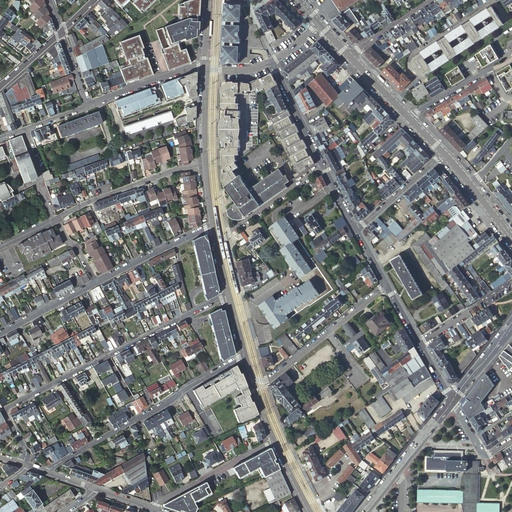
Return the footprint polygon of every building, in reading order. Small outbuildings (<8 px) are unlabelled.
[(44,2),(43,0),(35,0),(32,3),(29,7),(34,12),(44,2)] [(104,12),(109,7),(111,5),(105,0),(101,0),(97,4),(101,8),(104,12)] [(113,0),(120,7),(127,0),(133,0),(134,1),(132,3),(139,11),(141,10),(143,12),(153,2),(152,1),(152,0),(113,0)] [(133,0),(127,0),(120,7),(121,9),(129,1),(132,3),(134,1),(133,0)] [(164,53),(170,70),(191,64),(185,49),(183,50),(180,51),(177,42),(183,40),(184,41),(198,37),(199,5),(197,5),(197,0),(195,0),(190,0),(183,3),(182,7),(178,7),(178,15),(180,15),(180,22),(177,23),(169,26),(155,30),(164,53)] [(332,0),(340,12),(359,0),(332,0)] [(440,0),(437,2),(443,11),(444,13),(446,11),(447,12),(448,12),(440,0)] [(444,0),(440,0),(448,12),(451,10),(448,6),(444,0)] [(278,1),(266,6),(271,15),(276,13),(276,14),(278,17),(279,16),(285,22),(284,23),(286,25),(287,24),(292,30),(297,26),(300,23),(293,16),(288,10),(282,4),(278,1)] [(32,14),(38,20),(47,10),(44,2),(34,12),(32,14)] [(437,2),(433,5),(438,14),(439,13),(443,11),(437,2)] [(383,16),(390,24),(395,21),(383,4),(381,6),(383,10),(386,14),(383,16)] [(240,22),(241,17),(241,6),(225,5),(224,21),(240,22)] [(433,5),(428,8),(434,17),(435,18),(437,22),(439,21),(437,17),(436,15),(438,14),(433,5)] [(254,12),(270,43),(276,40),(271,30),(274,29),(270,21),(273,20),(271,17),(269,18),(268,17),(271,15),(266,6),(254,12)] [(107,20),(115,13),(109,7),(104,12),(101,15),(107,20)] [(451,34),(445,37),(437,43),(438,44),(421,55),(420,54),(416,57),(420,63),(425,60),(441,49),(444,54),(428,65),(423,68),(427,74),(432,71),(431,70),(448,59),(449,60),(457,55),(456,54),(473,43),(474,44),(482,38),(481,37),(498,26),(498,27),(503,24),(491,7),(487,9),(487,10),(482,13),(475,17),(470,21),(462,26),(457,30),(457,29),(450,34),(451,34)] [(428,8),(420,14),(424,21),(428,26),(432,24),(429,20),(427,17),(429,15),(431,18),(434,17),(428,8)] [(7,21),(12,14),(13,13),(9,9),(2,17),(7,21)] [(349,9),(332,21),(338,27),(345,20),(347,18),(349,17),(352,13),(350,10),(349,9)] [(38,20),(36,23),(41,28),(43,27),(50,19),(47,10),(38,20)] [(381,25),(384,28),(390,24),(383,16),(380,18),(375,11),(372,13),(373,14),(375,16),(381,25)] [(89,12),(85,16),(92,23),(93,22),(96,20),(89,12)] [(114,25),(120,19),(115,13),(107,20),(109,23),(111,22),(114,25)] [(358,22),(352,13),(349,17),(356,24),(358,22)] [(420,14),(411,20),(416,27),(424,21),(420,14)] [(85,16),(74,27),(85,38),(87,36),(84,33),(86,31),(82,28),(87,23),(89,26),(96,33),(99,30),(98,29),(95,26),(92,23),(85,16)] [(370,19),(366,22),(373,31),(381,25),(375,16),(373,17),(375,21),(373,23),(370,19)] [(49,31),(51,35),(54,32),(55,30),(50,19),(43,27),(45,32),(49,31)] [(127,26),(120,19),(114,25),(110,29),(116,35),(123,29),(127,26)] [(447,28),(452,25),(450,22),(448,19),(444,22),(443,23),(445,25),(444,26),(445,27),(446,27),(447,28)] [(345,20),(338,27),(342,31),(343,32),(350,25),(345,20)] [(411,20),(407,22),(411,29),(416,27),(411,20)] [(373,31),(366,22),(364,23),(365,24),(367,27),(363,29),(365,31),(368,36),(369,38),(375,34),(373,31)] [(407,22),(403,25),(408,34),(409,36),(410,35),(408,31),(411,29),(407,22)] [(403,25),(395,30),(400,37),(404,34),(405,36),(408,34),(403,25)] [(224,26),(223,42),(239,43),(240,27),(224,26)] [(106,33),(100,27),(98,29),(99,30),(103,35),(106,33)] [(416,27),(411,29),(422,45),(426,42),(416,27)] [(11,37),(18,42),(19,41),(25,33),(19,29),(18,28),(11,37)] [(353,28),(346,35),(350,39),(354,43),(357,43),(368,36),(365,31),(360,35),(354,29),(353,28)] [(410,35),(409,36),(415,45),(417,48),(422,45),(411,29),(408,31),(410,35)] [(395,30),(391,33),(396,41),(398,39),(400,41),(402,40),(401,38),(400,37),(395,30)] [(24,46),(28,42),(32,38),(25,33),(19,41),(24,46)] [(74,33),(68,35),(76,57),(82,54),(79,48),(74,33)] [(391,33),(387,36),(392,43),(394,41),(396,44),(397,43),(396,41),(391,33)] [(89,43),(79,48),(82,54),(93,49),(102,44),(109,41),(104,36),(99,38),(89,43)] [(125,86),(153,76),(147,58),(144,59),(141,50),(143,49),(142,45),(138,36),(119,43),(126,62),(128,61),(130,66),(120,70),(121,73),(122,77),(125,86)] [(382,39),(386,44),(387,46),(390,44),(392,46),(393,45),(392,43),(387,36),(382,39)] [(28,42),(35,49),(40,45),(36,40),(35,41),(32,38),(28,42)] [(299,57),(283,71),(289,83),(315,60),(318,58),(318,57),(326,50),(325,49),(323,46),(318,41),(310,49),(299,57)] [(24,46),(30,53),(35,49),(28,42),(24,46)] [(378,42),(376,43),(380,49),(382,52),(385,50),(388,48),(387,46),(386,44),(381,47),(379,45),(379,43),(378,42)] [(54,46),(47,51),(54,59),(57,55),(62,51),(60,43),(57,43),(54,46)] [(370,61),(377,54),(376,53),(380,49),(376,43),(366,53),(366,56),(368,58),(370,61)] [(499,59),(491,45),(475,55),(477,59),(483,68),(499,59)] [(240,48),(233,48),(233,47),(228,47),(228,46),(227,46),(227,47),(223,47),(222,63),(238,64),(238,63),(239,63),(240,48)] [(82,54),(76,57),(81,72),(82,72),(89,70),(100,66),(93,49),(82,54)] [(327,51),(326,50),(318,57),(318,58),(324,63),(327,60),(332,56),(330,54),(327,51)] [(59,60),(65,58),(62,51),(57,55),(54,59),(53,60),(52,61),(53,64),(54,63),(59,60)] [(164,53),(162,54),(168,71),(170,70),(164,53)] [(374,64),(381,58),(377,54),(370,61),(372,63),(374,64)] [(336,60),(332,56),(327,60),(331,64),(336,60)] [(420,63),(416,57),(413,59),(412,60),(411,62),(410,65),(411,68),(411,69),(412,72),(414,74),(416,75),(418,76),(421,77),(424,76),(427,74),(423,68),(428,65),(425,60),(420,63)] [(57,67),(67,63),(65,58),(59,60),(54,63),(53,64),(52,64),(54,68),(56,68),(57,67)] [(377,67),(378,69),(385,62),(381,58),(374,64),(377,67)] [(315,60),(289,83),(290,85),(295,81),(298,79),(299,78),(303,74),(308,70),(309,70),(310,71),(309,72),(310,74),(315,70),(314,68),(318,65),(315,60)] [(341,65),(336,60),(331,64),(315,79),(310,85),(328,106),(333,101),(339,95),(336,91),(327,80),(330,77),(329,76),(341,65)] [(327,60),(324,63),(322,65),(318,69),(320,70),(313,77),(315,79),(331,64),(327,60)] [(127,64),(119,67),(120,70),(130,66),(128,61),(126,62),(127,64)] [(63,70),(69,68),(67,63),(57,67),(58,69),(55,71),(56,73),(63,70)] [(394,70),(390,65),(390,66),(382,73),(385,76),(387,78),(395,71),(394,70)] [(496,72),(496,73),(507,92),(509,94),(511,91),(511,68),(510,65),(502,69),(502,70),(497,73),(496,72)] [(452,86),(465,79),(458,66),(445,74),(452,86)] [(71,73),(69,68),(63,70),(64,71),(59,73),(60,77),(65,75),(71,73)] [(93,71),(90,72),(93,81),(94,83),(97,81),(95,76),(98,75),(97,72),(98,72),(98,71),(97,71),(96,70),(93,71)] [(303,74),(299,78),(301,81),(308,75),(310,78),(312,76),(311,75),(310,74),(309,72),(310,71),(309,70),(308,70),(303,74)] [(401,76),(395,71),(387,78),(396,87),(401,92),(411,81),(403,74),(401,76)] [(29,73),(29,72),(23,78),(26,86),(32,81),(30,77),(29,73)] [(89,72),(82,74),(87,88),(94,85),(94,83),(93,81),(90,72),(89,72)] [(193,73),(161,85),(167,99),(173,97),(180,94),(181,97),(185,95),(182,87),(185,86),(188,97),(191,96),(192,98),(195,97),(195,82),(195,76),(193,76),(193,73)] [(73,80),(72,75),(50,83),(54,94),(70,87),(68,82),(73,80)] [(222,167),(222,171),(234,162),(236,161),(234,159),(234,155),(238,155),(238,152),(239,152),(238,128),(240,108),(239,108),(239,104),(236,104),(237,94),(249,95),(249,92),(252,92),(254,90),(259,90),(260,92),(265,89),(276,83),(272,76),(256,83),(251,85),(249,85),(247,84),(240,84),(228,84),(226,86),(223,88),(222,107),(222,114),(222,116),(221,123),(221,129),(221,135),(221,141),(221,146),(221,153),(221,159),(221,160),(222,162),(222,167)] [(310,85),(315,79),(313,77),(312,76),(310,78),(303,84),(307,87),(308,86),(310,85)] [(330,77),(327,80),(336,91),(340,87),(329,76),(330,77)] [(425,96),(429,101),(445,91),(439,82),(436,77),(412,93),(418,101),(425,96)] [(347,87),(353,82),(349,78),(344,83),(344,84),(347,87)] [(492,88),(486,78),(477,83),(480,88),(482,92),(483,93),(492,88)] [(339,95),(333,101),(338,107),(344,101),(354,111),(356,109),(363,103),(370,95),(362,87),(355,80),(353,82),(347,87),(339,95)] [(32,81),(26,86),(30,97),(36,94),(35,91),(32,81)] [(103,93),(109,91),(106,82),(100,84),(103,93)] [(277,86),(276,83),(265,89),(266,93),(277,86)] [(480,88),(477,83),(468,88),(471,94),(475,91),(480,88)] [(300,85),(293,92),(296,97),(307,87),(303,84),(301,86),(300,85)] [(344,84),(340,87),(336,91),(339,95),(347,87),(344,84)] [(41,102),(46,100),(42,89),(46,87),(45,85),(43,86),(41,88),(41,89),(35,91),(36,94),(38,98),(39,97),(41,102)] [(30,97),(26,86),(23,89),(20,91),(17,93),(14,96),(17,102),(23,99),(30,97)] [(270,99),(280,92),(277,86),(266,93),(270,99)] [(155,87),(114,102),(118,111),(121,110),(123,114),(130,112),(137,110),(140,108),(148,106),(155,103),(155,105),(161,103),(159,98),(157,98),(154,91),(156,90),(155,87)] [(317,108),(307,87),(296,97),(304,115),(317,108)] [(7,102),(14,96),(11,88),(4,94),(7,102)] [(471,94),(468,88),(460,93),(463,98),(465,102),(470,100),(467,96),(471,94)] [(0,100),(2,106),(1,108),(3,106),(8,105),(7,102),(4,94),(3,90),(0,92),(0,100)] [(274,104),(282,99),(283,98),(280,92),(270,99),(271,101),(272,105),(274,104)] [(463,98),(460,93),(455,96),(458,101),(460,105),(461,106),(461,105),(465,103),(465,102),(463,98)] [(30,97),(33,106),(41,103),(41,102),(39,97),(38,98),(36,94),(30,97)] [(370,106),(374,100),(373,98),(370,95),(363,103),(356,109),(359,112),(363,109),(368,104),(370,106)] [(16,102),(17,102),(14,96),(7,102),(8,105),(16,102)] [(458,101),(455,96),(446,101),(452,110),(456,108),(460,105),(458,101)] [(28,112),(35,110),(33,106),(30,97),(23,99),(26,108),(28,112)] [(20,111),(21,114),(24,113),(23,109),(26,108),(23,99),(17,102),(16,102),(17,105),(18,105),(20,111)] [(279,115),(288,110),(282,99),(274,104),(276,108),(275,109),(277,113),(278,112),(278,113),(274,116),(275,118),(280,116),(279,115)] [(365,120),(380,106),(377,103),(374,100),(370,106),(372,108),(367,113),(362,118),(365,120)] [(452,110),(446,101),(438,106),(443,115),(452,110)] [(17,105),(16,102),(8,105),(9,108),(10,107),(13,113),(20,111),(18,105),(17,105)] [(55,115),(59,113),(57,108),(55,109),(54,104),(51,105),(50,102),(45,104),(49,117),(55,115)] [(475,112),(480,109),(477,103),(476,102),(469,106),(470,106),(475,112)] [(196,121),(196,106),(196,107),(194,107),(192,104),(183,107),(186,117),(187,116),(188,118),(183,120),(183,118),(175,121),(177,127),(196,121)] [(11,131),(17,129),(16,126),(14,120),(12,114),(9,108),(8,105),(3,106),(1,108),(4,116),(8,126),(7,126),(9,131),(11,131)] [(383,109),(380,106),(365,120),(365,121),(367,123),(371,120),(372,121),(373,120),(372,119),(375,116),(377,118),(384,110),(383,109)] [(443,115),(438,106),(433,109),(437,116),(439,118),(443,115)] [(269,121),(275,118),(274,116),(269,107),(267,108),(262,111),(269,121)] [(437,116),(433,109),(427,112),(426,117),(431,123),(435,121),(433,118),(437,116)] [(278,130),(293,119),(288,110),(279,115),(280,116),(283,123),(281,124),(281,125),(275,129),(276,131),(278,130)] [(315,117),(322,111),(320,110),(312,118),(315,117)] [(387,113),(384,110),(377,118),(379,120),(372,127),(375,129),(389,116),(387,113)] [(65,123),(57,127),(61,138),(66,136),(67,139),(98,128),(97,125),(102,123),(98,112),(89,115),(89,114),(85,115),(86,116),(69,122),(68,121),(65,122),(65,123)] [(128,128),(124,130),(126,136),(173,120),(170,112),(159,116),(160,117),(156,119),(155,117),(143,121),(144,123),(140,124),(139,122),(127,127),(128,128)] [(488,126),(482,120),(477,114),(470,120),(472,122),(476,127),(467,135),(473,141),(473,140),(488,126)] [(366,137),(366,138),(369,141),(371,142),(378,136),(394,120),(392,119),(389,116),(375,129),(366,137)] [(310,126),(315,136),(323,132),(326,131),(333,127),(332,126),(329,127),(324,118),(310,126)] [(295,124),(293,119),(278,130),(279,132),(281,132),(281,133),(287,130),(295,124)] [(297,128),(295,124),(287,130),(288,133),(289,135),(297,128)] [(54,130),(52,125),(34,131),(39,143),(45,140),(44,139),(45,137),(51,135),(49,132),(54,130)] [(446,125),(439,131),(442,134),(444,136),(451,130),(447,125),(446,125)] [(269,136),(276,131),(275,129),(274,127),(266,132),(269,136)] [(291,139),(300,133),(297,128),(289,135),(291,139)] [(406,133),(402,128),(383,146),(387,151),(393,146),(406,133)] [(504,133),(498,129),(492,136),(492,137),(496,140),(499,136),(501,138),(504,133)] [(451,130),(444,136),(446,139),(449,142),(456,135),(451,130)] [(185,131),(173,135),(175,139),(177,138),(179,145),(190,141),(189,137),(188,137),(185,131)] [(314,137),(317,142),(324,138),(327,136),(328,135),(326,131),(323,132),(315,136),(314,137)] [(294,141),(301,136),(300,133),(291,139),(293,142),(294,141)] [(403,143),(410,137),(409,136),(406,133),(393,146),(395,148),(402,142),(403,143)] [(451,144),(454,147),(461,141),(456,135),(449,142),(451,144)] [(7,143),(0,145),(1,147),(0,147),(0,158),(5,157),(4,156),(6,155),(12,174),(19,172),(24,184),(37,179),(21,136),(7,141),(7,143)] [(304,142),(301,136),(294,141),(297,146),(304,142)] [(317,142),(319,147),(327,142),(329,141),(327,136),(324,138),(317,142)] [(407,147),(413,141),(412,139),(410,137),(403,143),(405,145),(406,146),(407,147)] [(369,141),(366,138),(364,139),(366,141),(372,150),(375,147),(371,142),(369,141)] [(366,141),(364,139),(361,143),(359,144),(357,147),(358,148),(361,155),(362,158),(367,153),(368,153),(362,145),(366,141)] [(476,143),(473,140),(473,141),(467,146),(464,149),(467,152),(472,148),(473,148),(472,148),(476,143)] [(179,148),(180,155),(191,153),(190,149),(189,149),(189,147),(191,147),(190,141),(179,145),(180,148),(179,148)] [(319,147),(322,151),(332,145),(329,141),(327,142),(319,147)] [(368,153),(372,150),(366,141),(362,145),(368,153)] [(407,152),(416,144),(415,143),(413,141),(407,147),(401,153),(396,157),(399,160),(405,154),(407,152)] [(457,150),(460,153),(464,149),(467,146),(461,141),(454,147),(457,150)] [(486,144),(485,145),(492,150),(493,150),(495,152),(496,151),(495,150),(496,150),(495,149),(496,147),(493,144),(489,141),(487,142),(486,144)] [(307,147),(304,142),(297,146),(300,151),(307,147)] [(324,155),(325,154),(331,151),(330,150),(338,145),(337,145),(335,142),(332,145),(322,151),(324,155)] [(418,146),(416,144),(407,152),(410,155),(419,147),(418,146)] [(485,145),(482,149),(488,154),(492,150),(485,145)] [(387,151),(383,146),(376,152),(381,157),(387,152),(387,151)] [(166,147),(158,149),(163,163),(166,162),(166,160),(170,158),(169,157),(167,149),(166,147)] [(309,152),(307,147),(300,151),(300,152),(301,155),(303,157),(309,152)] [(423,151),(419,147),(410,155),(408,157),(406,159),(404,160),(398,165),(401,168),(404,165),(406,165),(416,155),(418,157),(424,152),(423,151)] [(125,152),(128,160),(140,156),(138,148),(125,152)] [(158,149),(150,152),(152,156),(154,164),(159,162),(159,164),(163,163),(158,149)] [(481,150),(479,153),(483,157),(486,159),(489,154),(488,154),(482,149),(481,150)] [(331,151),(325,154),(331,166),(339,162),(342,160),(338,152),(332,155),(331,151)] [(125,152),(120,154),(123,162),(128,160),(125,152)] [(387,152),(381,157),(385,161),(390,156),(387,152)] [(426,154),(424,152),(418,157),(416,155),(406,165),(413,173),(429,159),(429,157),(426,154)] [(178,163),(178,166),(188,165),(188,161),(192,160),(191,153),(180,155),(181,162),(178,163)] [(98,154),(67,166),(69,172),(100,160),(98,154)] [(120,154),(118,154),(106,159),(107,165),(110,164),(111,166),(123,162),(120,154)] [(313,159),(310,154),(304,159),(299,162),(302,167),(313,159)] [(141,159),(144,171),(153,168),(153,167),(155,166),(154,164),(152,156),(144,158),(141,159)] [(381,157),(378,160),(384,168),(384,169),(388,166),(388,165),(385,161),(381,157)] [(339,162),(331,166),(334,174),(341,168),(342,168),(345,166),(342,160),(339,162)] [(238,167),(234,162),(222,171),(224,187),(237,177),(233,171),(238,167)] [(500,165),(495,169),(499,175),(505,171),(500,165)] [(81,168),(73,171),(75,176),(76,180),(76,181),(84,178),(83,173),(82,173),(81,168)] [(346,182),(347,181),(344,175),(346,174),(345,172),(343,173),(341,168),(334,174),(336,177),(335,177),(340,187),(346,182)] [(434,168),(433,169),(440,176),(445,181),(455,194),(458,191),(454,185),(448,177),(442,171),(440,168),(434,168)] [(243,219),(287,188),(285,185),(281,179),(282,178),(278,172),(279,171),(278,169),(264,179),(262,177),(259,180),(260,182),(249,190),(241,179),(242,179),(239,175),(237,177),(224,187),(229,194),(230,194),(232,197),(234,200),(233,201),(236,204),(231,208),(227,211),(227,212),(227,213),(228,214),(228,215),(229,215),(229,216),(230,217),(231,217),(232,218),(233,219),(234,219),(236,220),(237,220),(238,220),(239,220),(240,220),(241,219),(242,219),(243,219)] [(406,180),(411,176),(405,169),(404,171),(401,173),(402,175),(406,180)] [(440,176),(433,169),(427,174),(434,181),(438,178),(440,176)] [(50,175),(48,170),(42,173),(45,182),(48,181),(53,179),(51,174),(50,175)] [(393,170),(388,174),(392,178),(394,179),(399,175),(400,174),(399,173),(397,175),(393,170)] [(73,171),(69,172),(61,175),(62,176),(63,179),(66,178),(67,180),(68,181),(70,180),(70,178),(75,176),(73,171)] [(188,172),(178,174),(179,178),(181,177),(182,184),(194,183),(193,175),(189,176),(188,172)] [(434,181),(427,174),(424,177),(433,188),(435,190),(439,186),(436,183),(434,181)] [(285,185),(289,181),(286,177),(286,175),(282,178),(281,179),(285,185)] [(394,179),(400,185),(404,182),(400,177),(399,175),(394,179)] [(318,185),(324,181),(321,176),(310,183),(311,185),(316,182),(317,183),(316,184),(315,185),(316,187),(318,185)] [(433,188),(424,177),(420,181),(426,188),(429,191),(433,188)] [(389,181),(396,189),(400,185),(394,179),(392,178),(389,181)] [(494,192),(498,197),(506,192),(496,180),(492,183),(497,189),(494,192)] [(309,192),(312,196),(326,186),(324,181),(318,185),(318,186),(316,188),(317,190),(312,193),(311,190),(309,192)] [(385,184),(393,192),(396,189),(389,181),(387,183),(386,181),(384,183),(385,184)] [(426,188),(420,181),(416,184),(423,191),(424,190),(425,189),(426,188)] [(0,201),(1,203),(13,197),(11,193),(12,192),(11,191),(11,190),(10,189),(9,187),(8,187),(8,186),(7,185),(6,185),(6,184),(4,183),(2,182),(0,183),(0,184),(0,185),(0,184),(0,201)] [(73,184),(69,185),(73,196),(81,193),(78,184),(77,182),(73,184)] [(346,182),(340,187),(343,193),(352,188),(351,187),(350,185),(348,186),(346,182)] [(78,184),(81,193),(83,197),(86,196),(84,190),(82,191),(80,183),(78,184)] [(194,183),(182,184),(183,191),(181,191),(181,195),(194,193),(193,187),(194,187),(194,183)] [(384,185),(381,188),(388,196),(393,192),(385,184),(384,185)] [(423,191),(416,184),(412,188),(418,195),(422,192),(423,191)] [(383,197),(384,200),(388,196),(381,188),(379,186),(378,187),(383,197)] [(352,188),(343,193),(346,199),(355,195),(354,193),(352,194),(350,191),(352,189),(354,189),(353,187),(352,188)] [(135,191),(134,189),(127,192),(130,200),(134,199),(134,198),(143,194),(143,193),(141,188),(135,191)] [(146,203),(156,199),(153,193),(152,188),(148,190),(148,191),(143,193),(143,194),(146,203)] [(166,189),(161,190),(162,192),(165,201),(176,197),(175,196),(172,188),(166,190),(166,189)] [(412,188),(403,195),(410,203),(418,195),(412,188)] [(355,195),(346,199),(346,200),(349,206),(357,202),(355,198),(358,195),(356,191),(354,193),(355,195)] [(468,203),(458,191),(455,194),(449,199),(447,200),(441,206),(439,208),(437,209),(439,212),(440,211),(441,212),(441,213),(442,214),(443,214),(456,202),(459,206),(457,208),(453,207),(443,215),(448,221),(450,222),(463,211),(467,207),(470,205),(468,203)] [(506,192),(498,197),(502,202),(511,196),(507,191),(506,192)] [(66,207),(62,198),(60,192),(49,196),(50,199),(54,211),(62,208),(62,210),(64,209),(64,208),(66,207)] [(130,200),(127,192),(117,195),(120,202),(120,204),(130,200)] [(156,199),(158,206),(166,203),(165,201),(162,192),(158,194),(157,192),(153,193),(156,199)] [(23,196),(21,193),(13,197),(1,203),(0,203),(0,211),(4,210),(18,203),(17,203),(21,201),(20,198),(23,196)] [(195,197),(194,193),(181,195),(182,199),(184,199),(185,206),(196,204),(197,204),(196,199),(195,199),(195,197)] [(71,195),(62,198),(66,207),(68,206),(69,207),(71,207),(70,205),(74,204),(71,195)] [(511,197),(511,196),(502,202),(506,207),(511,202),(511,197)] [(109,206),(114,204),(112,197),(106,199),(109,206)] [(374,204),(376,207),(384,200),(383,197),(379,200),(379,199),(374,204)] [(441,206),(447,200),(445,198),(444,199),(439,202),(439,203),(441,206)] [(357,202),(349,206),(352,211),(358,206),(361,204),(359,200),(357,202)] [(196,204),(185,206),(183,206),(184,210),(186,209),(187,216),(199,215),(198,210),(197,210),(196,204)] [(395,237),(400,242),(419,225),(422,222),(425,220),(422,216),(413,205),(408,210),(415,217),(416,219),(411,223),(395,237)] [(358,206),(352,211),(352,212),(357,221),(359,222),(370,212),(367,207),(366,208),(362,211),(358,206)] [(159,208),(153,211),(156,216),(156,217),(162,214),(159,208)] [(435,211),(431,208),(422,216),(425,220),(430,215),(435,211)] [(439,212),(437,209),(436,210),(435,211),(430,215),(434,220),(439,216),(438,215),(439,214),(441,213),(441,212),(440,211),(439,212)] [(156,216),(153,211),(150,212),(145,214),(141,216),(144,221),(156,217),(156,216)] [(469,218),(463,211),(450,222),(447,225),(446,226),(450,231),(458,224),(459,227),(460,226),(467,221),(469,218)] [(101,228),(95,217),(92,219),(88,213),(80,218),(85,227),(87,227),(92,224),(97,234),(102,231),(101,228)] [(312,214),(305,219),(313,230),(314,229),(317,233),(322,229),(319,225),(312,214)] [(199,219),(199,215),(187,216),(188,223),(191,230),(200,226),(199,222),(198,222),(198,219),(199,219)] [(434,220),(430,215),(425,220),(422,222),(425,225),(426,226),(429,224),(430,224),(434,220)] [(133,225),(144,221),(141,216),(138,217),(132,219),(131,220),(133,225)] [(268,229),(274,238),(275,237),(274,235),(293,221),(293,220),(288,220),(285,217),(268,229)] [(303,224),(298,217),(293,220),(294,220),(298,227),(303,224)] [(80,218),(77,219),(75,220),(74,218),(71,220),(77,232),(80,231),(83,229),(85,227),(80,218)] [(391,233),(387,228),(378,218),(374,221),(379,226),(384,231),(386,233),(381,237),(383,239),(391,233)] [(180,230),(174,219),(167,223),(174,236),(177,234),(176,232),(180,230)] [(64,226),(69,236),(77,232),(71,220),(67,222),(67,223),(68,224),(66,225),(64,226)] [(133,225),(131,220),(129,220),(127,221),(124,222),(126,228),(128,227),(130,231),(135,229),(133,225)] [(170,230),(165,220),(162,222),(164,227),(165,227),(167,231),(170,230)] [(144,221),(133,225),(135,229),(146,225),(144,221)] [(275,237),(274,238),(282,249),(281,250),(304,284),(297,289),(296,288),(276,301),(273,297),(259,306),(274,328),(308,305),(309,306),(332,290),(298,239),(299,238),(292,227),(295,225),(293,222),(293,221),(274,235),(275,237)] [(379,226),(374,221),(367,227),(371,232),(373,230),(375,229),(379,226)] [(460,226),(468,236),(469,235),(466,231),(472,227),(467,221),(460,226)] [(126,228),(124,222),(116,225),(119,231),(124,229),(126,233),(128,232),(126,228)] [(468,236),(460,226),(459,227),(458,224),(450,231),(451,231),(439,241),(432,247),(434,251),(441,260),(467,239),(468,236)] [(119,231),(116,225),(116,226),(114,226),(112,227),(111,228),(113,233),(115,236),(116,239),(122,236),(119,231)] [(346,233),(350,231),(347,225),(343,228),(331,236),(335,241),(345,234),(346,233)] [(450,231),(446,226),(435,236),(439,241),(451,231),(450,231)] [(90,233),(87,227),(85,227),(91,238),(94,236),(92,232),(90,233)] [(367,237),(370,242),(372,240),(378,235),(374,231),(373,230),(371,232),(367,227),(364,230),(363,233),(366,237),(367,237)] [(472,227),(466,231),(469,235),(468,236),(467,239),(469,241),(478,234),(472,227)] [(106,230),(104,230),(107,236),(113,233),(111,228),(110,228),(108,229),(106,230)] [(54,233),(53,231),(50,232),(49,230),(49,229),(44,231),(44,232),(41,234),(40,232),(36,234),(37,235),(33,237),(34,239),(32,240),(31,239),(28,240),(26,241),(25,241),(20,243),(21,244),(21,246),(19,247),(22,253),(25,252),(28,259),(31,258),(32,261),(34,260),(41,257),(40,257),(44,255),(44,256),(47,255),(46,254),(50,252),(48,249),(51,248),(52,247),(53,249),(58,247),(57,247),(61,245),(60,242),(62,241),(57,232),(54,233)] [(149,242),(152,248),(156,247),(153,240),(151,236),(150,234),(149,232),(147,229),(144,230),(150,242),(149,242)] [(239,233),(240,234),(243,238),(243,237),(244,239),(246,242),(247,243),(245,245),(249,251),(265,239),(258,229),(253,233),(254,234),(248,238),(241,231),(239,233)] [(346,233),(345,234),(351,244),(355,241),(350,231),(346,233)] [(493,236),(491,233),(487,231),(485,231),(479,236),(474,240),(477,243),(474,245),(475,246),(472,248),(474,251),(478,248),(481,245),(486,241),(493,236)] [(391,233),(377,246),(383,253),(397,240),(391,233)] [(420,246),(430,238),(429,237),(426,234),(412,246),(443,290),(449,286),(444,279),(443,278),(420,246)] [(469,241),(467,243),(472,248),(475,246),(474,245),(477,243),(474,240),(479,236),(478,234),(469,241)] [(98,239),(96,235),(94,236),(91,238),(84,241),(86,245),(87,247),(86,248),(88,252),(99,247),(95,240),(98,239)] [(313,248),(324,240),(322,237),(320,235),(312,241),(314,244),(311,246),(313,248)] [(331,236),(310,251),(314,257),(335,241),(331,236)] [(435,236),(431,239),(428,242),(432,247),(439,241),(435,236)] [(496,240),(493,236),(486,241),(489,246),(493,243),(496,240)] [(217,292),(219,291),(217,285),(216,282),(213,267),(211,268),(208,257),(210,257),(206,241),(205,240),(202,240),(201,241),(200,237),(198,238),(191,241),(194,255),(198,268),(200,268),(200,271),(201,275),(202,278),(201,279),(202,286),(203,289),(204,292),(205,295),(206,294),(207,300),(218,294),(217,292)] [(131,240),(133,244),(137,252),(140,250),(135,238),(131,240)] [(449,271),(450,272),(452,270),(462,261),(466,258),(470,255),(474,252),(474,251),(472,248),(467,243),(469,241),(467,239),(441,260),(449,271)] [(432,247),(428,242),(422,246),(428,255),(434,251),(432,247)] [(501,246),(498,243),(491,249),(494,254),(493,255),(494,258),(504,250),(501,246)] [(88,252),(90,256),(91,256),(93,255),(94,259),(105,253),(101,246),(99,247),(88,252)] [(77,256),(74,249),(70,250),(68,252),(72,259),(77,256)] [(506,253),(504,250),(494,258),(496,261),(499,259),(500,261),(508,255),(506,253)] [(68,252),(68,251),(64,253),(67,261),(72,259),(68,252)] [(443,275),(449,271),(441,260),(434,251),(428,255),(443,275)] [(171,257),(168,252),(160,256),(162,261),(171,257)] [(67,261),(64,253),(58,256),(62,263),(62,264),(67,261)] [(109,261),(105,253),(94,259),(96,263),(95,264),(94,264),(96,267),(109,261)] [(315,257),(320,263),(324,260),(320,254),(315,257)] [(510,258),(508,255),(500,261),(504,266),(511,260),(510,258)] [(62,263),(58,256),(54,258),(58,265),(58,266),(62,263)] [(162,261),(160,256),(152,259),(155,265),(162,261)] [(400,256),(391,261),(413,299),(422,294),(400,256)] [(54,258),(48,261),(51,268),(58,265),(54,258)] [(248,258),(236,262),(237,268),(250,264),(248,259),(248,258)] [(351,262),(354,266),(360,261),(357,258),(351,262)] [(511,260),(504,266),(498,270),(500,273),(506,269),(509,273),(511,270),(511,260)] [(112,268),(109,261),(96,267),(98,271),(100,270),(100,271),(102,274),(112,268)] [(462,261),(452,270),(455,274),(459,270),(459,269),(461,267),(461,266),(464,264),(462,261)] [(182,281),(181,278),(177,264),(172,266),(171,266),(177,283),(182,281)] [(250,264),(237,268),(239,275),(252,272),(250,264)] [(41,265),(35,268),(39,275),(40,277),(45,274),(41,265)] [(369,265),(368,266),(358,274),(361,278),(362,277),(364,275),(371,270),(369,265)] [(140,266),(135,268),(136,270),(140,279),(143,278),(145,277),(140,266)] [(35,268),(30,270),(33,278),(39,275),(35,268)] [(276,275),(271,269),(265,274),(269,280),(276,275)] [(30,270),(24,273),(28,281),(29,281),(31,283),(35,281),(33,278),(30,270)] [(140,279),(136,270),(128,274),(130,277),(129,277),(132,284),(134,283),(140,280),(140,279)] [(374,275),(371,270),(364,275),(367,280),(374,275)] [(450,279),(452,277),(456,274),(455,274),(452,270),(450,272),(448,273),(446,275),(450,279)] [(511,270),(509,273),(503,277),(502,276),(490,285),(494,289),(511,277),(511,270)] [(252,272),(239,275),(242,286),(260,281),(258,272),(252,273),(252,272)] [(20,275),(15,278),(20,287),(29,282),(28,281),(24,273),(23,274),(20,275)] [(89,280),(86,273),(80,276),(81,277),(80,277),(83,283),(89,280)] [(162,291),(165,289),(158,274),(153,277),(157,284),(160,292),(162,291)] [(456,274),(452,277),(450,279),(452,283),(454,281),(458,278),(456,274)] [(130,285),(125,275),(116,280),(118,285),(124,282),(126,285),(127,287),(130,285)] [(378,281),(374,275),(367,280),(365,281),(364,282),(366,284),(368,283),(371,281),(373,284),(378,281)] [(15,278),(8,282),(9,284),(10,284),(14,292),(14,293),(21,289),(20,287),(15,278)] [(118,287),(114,279),(101,285),(103,290),(111,286),(113,290),(113,289),(118,287)] [(64,282),(69,291),(73,289),(69,280),(64,282)] [(184,286),(182,280),(182,281),(177,283),(172,286),(174,291),(180,288),(181,295),(186,293),(184,286)] [(465,286),(468,290),(474,285),(472,282),(473,282),(472,281),(469,283),(465,286)] [(8,282),(0,286),(0,291),(3,298),(14,292),(10,284),(9,284),(8,282)] [(64,282),(60,284),(65,293),(69,291),(64,282)] [(33,284),(31,286),(37,298),(40,296),(33,284)] [(60,284),(57,286),(61,295),(65,293),(60,284)] [(157,293),(160,292),(157,284),(152,287),(149,288),(150,288),(148,289),(148,291),(146,292),(145,291),(144,291),(146,295),(144,296),(145,299),(148,298),(152,296),(157,293)] [(470,294),(471,295),(475,292),(474,291),(476,289),(475,287),(474,285),(468,290),(470,294)] [(55,293),(57,297),(61,295),(57,286),(53,288),(54,292),(55,293)] [(90,291),(90,292),(96,302),(98,306),(107,302),(99,286),(90,291)] [(174,291),(172,286),(171,286),(165,289),(162,291),(165,296),(174,291)] [(121,294),(118,287),(113,289),(113,290),(116,296),(121,294)] [(477,295),(475,292),(471,295),(475,301),(480,298),(483,296),(485,295),(482,291),(477,295)] [(442,293),(432,299),(439,312),(449,306),(442,293)] [(122,295),(121,294),(116,296),(120,303),(125,300),(122,295)] [(466,307),(475,301),(471,295),(470,294),(466,297),(469,300),(464,304),(466,307)] [(152,296),(148,298),(149,301),(150,302),(150,304),(151,305),(151,306),(156,304),(155,301),(154,300),(153,298),(152,296)] [(332,300),(329,297),(327,299),(336,310),(343,305),(336,297),(332,300)] [(148,298),(145,299),(143,301),(143,302),(145,306),(146,308),(151,306),(151,305),(150,304),(150,302),(149,301),(148,298)] [(330,315),(336,310),(327,299),(321,304),(325,308),(330,315)] [(118,313),(129,308),(126,302),(125,300),(120,303),(121,306),(115,309),(112,311),(114,315),(118,313)] [(143,302),(143,301),(139,302),(138,303),(141,308),(141,309),(142,311),(147,309),(146,308),(145,306),(143,302)] [(81,312),(85,310),(80,302),(77,303),(81,312)] [(70,307),(68,308),(73,317),(81,312),(77,303),(70,307)] [(141,308),(138,303),(137,304),(136,304),(132,306),(135,311),(141,308)] [(95,308),(93,305),(85,309),(89,316),(92,315),(93,316),(95,316),(94,314),(97,312),(95,308)] [(113,315),(114,315),(112,311),(110,308),(109,306),(100,311),(102,316),(104,314),(105,316),(107,316),(108,318),(113,315)] [(135,311),(132,306),(129,308),(118,313),(121,318),(122,321),(125,319),(123,317),(135,311)] [(10,309),(15,319),(18,317),(13,307),(10,309)] [(6,311),(11,321),(15,319),(10,309),(9,308),(7,309),(8,310),(6,311)] [(68,308),(57,313),(62,322),(73,317),(68,308)] [(141,308),(135,311),(139,321),(145,318),(142,311),(141,309),(141,308)] [(309,332),(330,315),(325,308),(304,325),(309,332)] [(448,318),(456,313),(453,308),(445,313),(448,318)] [(488,308),(484,311),(490,319),(493,317),(493,316),(490,311),(488,308)] [(217,310),(208,314),(210,322),(211,322),(212,325),(211,325),(214,337),(217,348),(220,359),(224,358),(224,360),(235,354),(233,345),(232,343),(231,344),(229,339),(228,333),(229,332),(224,313),(223,310),(220,311),(217,312),(217,310)] [(484,311),(481,313),(486,321),(490,319),(484,311)] [(378,314),(366,323),(376,335),(392,323),(384,313),(380,316),(378,314)] [(481,313),(477,315),(482,324),(486,321),(481,313)] [(482,324),(477,315),(473,318),(472,318),(479,329),(484,326),(482,324)] [(99,323),(97,324),(99,327),(109,321),(108,318),(104,320),(99,323)] [(189,325),(186,320),(176,325),(179,330),(189,325)] [(423,325),(427,332),(436,326),(431,320),(425,323),(423,325)] [(352,337),(357,333),(348,322),(343,326),(352,337)] [(93,326),(90,327),(86,329),(89,335),(94,332),(95,334),(97,333),(102,342),(105,341),(99,327),(97,324),(93,326)] [(38,326),(28,331),(33,341),(38,338),(37,338),(42,336),(40,330),(42,329),(40,325),(38,326)] [(179,330),(176,325),(168,329),(171,335),(175,333),(179,330)] [(299,340),(309,332),(304,325),(294,333),(299,340)] [(468,335),(462,325),(458,327),(461,331),(465,337),(467,340),(471,346),(472,349),(473,351),(479,347),(472,336),(469,338),(467,335),(468,335)] [(57,337),(66,332),(62,326),(55,330),(56,331),(55,332),(57,337)] [(405,354),(414,347),(403,328),(394,335),(399,343),(403,349),(405,354)] [(89,335),(86,329),(81,332),(86,341),(89,339),(91,343),(93,342),(89,335)] [(352,337),(343,344),(346,348),(353,343),(360,337),(366,333),(362,329),(357,333),(352,337)] [(16,330),(6,335),(9,341),(16,337),(19,336),(16,330)] [(450,338),(454,336),(456,335),(453,330),(451,331),(447,334),(450,338)] [(481,332),(480,331),(476,333),(483,344),(487,341),(485,337),(481,332)] [(55,332),(50,335),(56,345),(60,342),(60,341),(68,336),(66,332),(57,337),(55,332)] [(86,341),(81,332),(78,333),(76,334),(81,343),(86,341)] [(166,337),(164,332),(158,335),(161,340),(166,337)] [(287,337),(284,333),(278,338),(281,342),(287,337)] [(476,333),(472,336),(479,347),(483,344),(476,333)] [(75,335),(71,337),(76,346),(81,343),(76,334),(75,335)] [(117,337),(116,334),(111,336),(112,338),(117,347),(121,345),(117,337)] [(447,334),(445,335),(451,345),(453,344),(451,340),(450,338),(447,334)] [(153,337),(157,345),(162,343),(161,340),(158,335),(153,337)] [(453,344),(459,340),(456,335),(454,336),(450,338),(451,340),(453,344)] [(443,336),(435,341),(438,346),(441,350),(449,345),(443,336)] [(70,337),(69,338),(67,339),(71,349),(73,353),(75,351),(78,356),(77,356),(80,362),(83,360),(76,346),(71,337),(70,337)] [(147,340),(152,348),(157,345),(153,337),(147,340)] [(290,340),(287,337),(281,342),(284,345),(290,340)] [(361,354),(369,348),(360,337),(353,343),(357,348),(358,349),(357,350),(361,354)] [(71,349),(67,339),(61,342),(64,347),(66,352),(71,349)] [(137,345),(133,347),(137,355),(138,358),(146,353),(144,351),(147,349),(149,353),(154,350),(152,348),(147,340),(147,339),(143,341),(137,345)] [(190,348),(200,343),(198,339),(192,342),(193,342),(190,344),(189,343),(188,343),(189,346),(190,348)] [(438,346),(435,341),(428,345),(427,348),(429,351),(438,346)] [(64,347),(61,342),(60,342),(56,345),(59,350),(61,354),(62,355),(63,355),(62,353),(64,352),(62,348),(64,347)] [(200,349),(203,348),(200,343),(190,348),(193,353),(198,351),(200,349)] [(396,353),(403,349),(399,343),(392,347),(396,353)] [(505,365),(509,371),(511,367),(511,348),(509,344),(504,351),(500,355),(499,357),(503,363),(505,365)] [(56,345),(51,347),(54,352),(56,357),(57,358),(62,355),(61,354),(59,350),(56,345)] [(193,353),(190,348),(189,346),(187,347),(184,348),(180,350),(184,357),(193,353)] [(267,346),(259,348),(262,358),(270,356),(267,346)] [(291,354),(295,352),(290,346),(287,348),(291,354)] [(429,351),(432,356),(439,351),(441,350),(438,346),(429,351)] [(51,347),(46,350),(49,355),(52,360),(57,358),(56,357),(54,352),(51,347)] [(137,355),(133,347),(129,349),(115,356),(118,362),(125,359),(128,364),(134,361),(132,357),(137,355)] [(285,359),(289,357),(281,347),(278,350),(285,359)] [(393,388),(425,366),(414,347),(405,354),(386,367),(380,372),(387,380),(390,383),(393,388)] [(462,374),(476,355),(473,351),(472,349),(458,367),(462,374)] [(46,350),(41,352),(47,363),(50,361),(47,356),(49,355),(46,350)] [(160,361),(154,350),(149,353),(156,364),(160,361)] [(445,354),(447,352),(446,350),(441,353),(439,351),(432,356),(435,360),(436,360),(443,355),(445,354)] [(374,351),(368,356),(380,372),(386,367),(374,351)] [(41,352),(36,355),(39,360),(40,359),(43,365),(47,363),(41,352)] [(12,367),(17,364),(26,360),(28,359),(27,355),(25,353),(8,361),(12,367)] [(32,357),(31,357),(36,366),(38,369),(41,367),(42,370),(39,371),(46,383),(50,381),(49,379),(39,360),(36,355),(33,356),(32,357)] [(436,360),(440,367),(448,362),(444,357),(443,355),(436,360)] [(270,356),(262,358),(264,367),(274,365),(271,356),(270,356)] [(368,356),(363,360),(381,384),(387,380),(380,372),(368,356)] [(28,359),(26,360),(29,365),(31,364),(33,368),(36,366),(31,357),(28,359)] [(173,373),(185,367),(180,358),(168,365),(170,368),(173,373)] [(26,360),(17,364),(20,370),(21,373),(24,371),(22,368),(29,365),(26,360)] [(107,361),(93,368),(98,376),(111,369),(107,361)] [(205,371),(209,369),(204,361),(200,363),(205,371)] [(455,382),(458,378),(448,362),(440,367),(448,381),(449,382),(450,382),(450,383),(452,383),(453,383),(454,382),(455,382)] [(201,374),(205,371),(200,363),(196,365),(201,374)] [(255,416),(258,414),(254,400),(252,401),(250,394),(252,393),(243,372),(241,373),(236,365),(194,390),(204,408),(231,393),(236,404),(233,406),(233,409),(238,422),(242,421),(242,423),(256,418),(255,416)] [(431,377),(425,366),(393,388),(392,389),(399,399),(401,397),(431,377)] [(15,372),(12,367),(7,370),(10,375),(12,374),(13,377),(16,375),(15,372)] [(2,372),(4,377),(7,382),(12,380),(10,375),(7,370),(2,372)] [(286,372),(269,386),(292,414),(300,408),(302,407),(287,388),(294,382),(286,372)] [(76,379),(80,386),(89,382),(84,373),(75,377),(76,379)] [(38,374),(34,375),(35,377),(37,380),(38,383),(42,380),(40,375),(39,376),(38,374)] [(114,374),(100,381),(103,387),(109,384),(111,387),(113,386),(118,383),(119,383),(114,374)] [(491,406),(495,404),(492,399),(484,404),(481,403),(494,387),(491,381),(489,381),(487,379),(489,377),(485,374),(466,398),(468,400),(465,403),(462,408),(470,420),(470,419),(479,414),(491,406)] [(31,379),(36,388),(40,387),(37,380),(35,377),(31,379)] [(130,385),(131,384),(131,383),(127,377),(123,379),(127,387),(130,385)] [(405,403),(434,383),(431,377),(401,397),(405,403)] [(168,389),(176,384),(173,380),(165,384),(168,389)] [(63,383),(58,386),(61,392),(66,388),(63,383)] [(146,389),(151,398),(168,389),(165,384),(159,388),(156,383),(146,389)] [(376,395),(378,399),(389,391),(392,389),(393,388),(390,383),(388,385),(390,386),(387,388),(386,388),(376,395)] [(130,385),(127,387),(133,396),(136,394),(130,385)] [(332,391),(328,386),(302,407),(300,408),(304,412),(332,391)] [(120,387),(113,391),(115,394),(109,397),(115,407),(129,399),(124,390),(123,391),(120,387)] [(66,388),(61,392),(64,397),(69,393),(66,388)] [(148,399),(151,398),(146,389),(143,391),(146,395),(145,395),(135,400),(138,405),(148,399)] [(395,401),(398,399),(399,399),(392,389),(389,391),(395,401)] [(135,400),(145,395),(142,391),(136,394),(133,396),(133,397),(135,400)] [(61,400),(57,394),(54,395),(53,394),(42,401),(46,409),(61,400)] [(424,421),(439,402),(431,395),(418,412),(422,415),(419,418),(424,421)] [(511,400),(508,396),(496,404),(499,408),(507,403),(511,400)] [(115,407),(109,397),(106,399),(110,406),(104,409),(105,410),(106,410),(108,412),(112,409),(112,408),(115,407)] [(138,405),(141,410),(148,406),(147,405),(151,403),(148,399),(138,405)] [(138,414),(141,412),(141,410),(138,405),(135,400),(129,403),(131,406),(133,405),(138,414)] [(30,403),(27,404),(28,406),(31,411),(34,416),(39,414),(34,403),(30,404),(30,403)] [(494,411),(495,413),(499,411),(500,410),(499,408),(496,404),(496,403),(495,404),(491,406),(493,410),(494,411)] [(479,414),(482,419),(486,417),(485,415),(490,412),(493,410),(491,406),(479,414)] [(18,411),(16,407),(11,410),(10,415),(13,420),(21,416),(18,411)] [(132,417),(127,408),(126,407),(122,408),(128,419),(132,417)] [(26,413),(23,408),(18,411),(21,416),(26,425),(31,423),(26,413)] [(123,422),(128,419),(122,408),(117,411),(119,415),(120,416),(123,422)] [(300,408),(292,414),(284,420),(289,427),(302,417),(305,415),(304,412),(300,408)] [(171,418),(166,409),(160,413),(165,421),(167,424),(168,426),(174,423),(171,418)] [(188,411),(178,417),(183,425),(193,420),(188,411)] [(401,421),(406,418),(402,412),(402,413),(400,411),(396,414),(398,416),(401,421)] [(112,412),(105,416),(107,419),(108,418),(110,422),(113,427),(113,428),(119,425),(114,417),(113,415),(112,412)] [(165,421),(160,413),(154,416),(160,424),(167,436),(169,435),(173,433),(169,428),(168,426),(167,424),(165,421)] [(78,426),(74,419),(71,414),(62,419),(69,431),(78,426)] [(84,428),(90,424),(85,414),(83,415),(78,418),(84,428)] [(396,414),(390,418),(395,425),(401,421),(398,416),(396,414)] [(470,420),(475,429),(479,427),(476,423),(482,419),(479,414),(470,419),(470,420)] [(114,417),(119,425),(123,422),(120,416),(116,418),(116,416),(114,417)] [(154,416),(149,419),(157,433),(158,434),(159,434),(159,432),(160,432),(156,426),(160,424),(154,416)] [(395,425),(390,418),(384,422),(389,429),(395,425)] [(149,419),(143,422),(149,434),(153,431),(155,434),(157,433),(149,419)] [(479,427),(475,429),(477,433),(481,431),(482,430),(480,427),(481,426),(482,426),(484,425),(485,425),(485,424),(482,419),(476,423),(479,427)] [(389,429),(384,422),(374,428),(376,431),(379,435),(379,436),(389,429)] [(10,432),(6,424),(0,428),(2,432),(5,435),(10,432)] [(135,425),(129,428),(134,437),(138,435),(140,434),(138,430),(140,430),(138,424),(135,425)] [(319,433),(314,426),(305,433),(309,439),(313,437),(319,433)] [(346,436),(338,426),(332,430),(340,441),(346,436)] [(264,432),(262,427),(255,430),(254,431),(255,435),(255,436),(257,435),(264,432)] [(84,431),(83,428),(80,430),(88,442),(91,440),(86,431),(85,430),(84,431)] [(510,435),(506,429),(501,433),(505,438),(510,435)] [(39,438),(44,436),(41,430),(36,432),(39,438)] [(88,442),(80,430),(77,431),(82,438),(80,439),(79,439),(83,445),(88,442)] [(248,436),(245,430),(240,432),(243,439),(248,436)] [(257,435),(255,436),(257,441),(258,441),(266,437),(264,432),(257,435)] [(372,434),(370,432),(365,435),(367,438),(367,437),(371,442),(375,439),(372,434)] [(326,438),(324,435),(322,437),(319,433),(313,437),(317,443),(326,438)] [(494,446),(499,442),(496,436),(495,434),(495,433),(491,436),(492,438),(490,440),(494,446)] [(505,438),(501,433),(496,436),(499,442),(505,438)] [(483,434),(479,436),(484,444),(488,441),(485,438),(483,434)] [(125,447),(128,445),(122,435),(108,443),(111,448),(119,443),(120,444),(121,443),(122,442),(124,445),(125,447)] [(367,438),(365,435),(361,438),(366,446),(371,442),(367,437),(367,438)] [(47,440),(50,445),(57,441),(54,436),(47,440)] [(222,452),(241,443),(238,438),(233,440),(232,437),(222,442),(223,444),(219,446),(222,452)] [(197,438),(190,442),(195,450),(201,446),(197,438)] [(366,446),(361,438),(356,441),(358,444),(361,449),(366,446)] [(74,440),(73,439),(70,440),(72,443),(70,445),(73,451),(78,448),(75,442),(74,441),(74,440)] [(488,441),(484,444),(487,450),(494,446),(490,440),(488,441)] [(29,449),(32,454),(40,449),(36,441),(34,442),(31,444),(32,447),(29,449)] [(67,454),(59,441),(58,442),(50,446),(49,446),(58,459),(67,454)] [(357,452),(361,449),(358,444),(356,441),(351,444),(357,452)] [(350,442),(343,447),(356,465),(353,467),(350,464),(338,480),(343,484),(347,479),(351,475),(359,465),(362,460),(357,452),(351,444),(350,442)] [(511,444),(493,457),(493,459),(495,463),(503,459),(511,453),(511,444)] [(68,453),(70,453),(73,451),(70,445),(66,447),(65,448),(68,453)] [(58,459),(49,446),(41,450),(45,455),(49,453),(50,456),(52,458),(54,462),(58,459)] [(303,452),(307,460),(317,456),(312,446),(306,449),(307,451),(303,452)] [(264,476),(279,469),(271,448),(269,448),(235,467),(240,478),(257,469),(261,477),(264,476)] [(388,466),(398,454),(390,448),(381,460),(388,466)] [(326,472),(324,467),(326,466),(329,468),(344,455),(340,449),(325,462),(321,464),(311,469),(317,481),(326,476),(325,473),(326,472)] [(443,451),(433,450),(433,456),(427,456),(427,469),(462,469),(464,469),(468,470),(468,460),(467,460),(464,460),(462,460),(462,459),(462,455),(459,455),(459,451),(452,450),(452,451),(443,451)] [(127,462),(105,474),(104,475),(91,482),(100,485),(123,472),(131,484),(147,475),(145,464),(144,457),(144,452),(143,453),(138,455),(127,462)] [(206,460),(202,461),(206,469),(210,467),(209,466),(217,461),(218,462),(223,459),(220,452),(214,455),(213,452),(210,454),(211,455),(207,456),(204,457),(206,460)] [(367,456),(377,465),(375,467),(383,473),(388,466),(381,460),(372,453),(367,456)] [(509,468),(511,465),(511,453),(503,459),(509,468)] [(49,465),(51,464),(48,460),(47,458),(45,455),(42,457),(49,465)] [(91,458),(94,464),(100,461),(96,455),(91,458)] [(317,456),(307,460),(311,469),(321,464),(317,456)] [(90,457),(84,460),(86,462),(93,465),(94,464),(91,458),(90,457)] [(72,459),(62,465),(70,467),(74,465),(75,465),(75,464),(73,462),(72,459)] [(362,460),(359,465),(365,469),(368,465),(362,460)] [(484,466),(479,466),(479,460),(468,460),(468,470),(479,470),(484,470),(484,466)] [(17,467),(6,464),(1,467),(8,476),(17,470),(17,467)] [(185,478),(183,475),(182,473),(183,472),(181,468),(179,464),(169,469),(172,473),(177,482),(185,478)] [(70,467),(62,465),(57,468),(57,470),(70,475),(73,468),(74,465),(70,467)] [(78,470),(76,477),(80,479),(84,468),(81,467),(80,471),(78,470)] [(80,479),(85,480),(89,470),(84,468),(80,479)] [(195,469),(188,472),(191,478),(197,476),(195,469)] [(279,469),(264,476),(276,501),(277,500),(291,494),(279,469)] [(104,475),(93,471),(89,470),(85,480),(91,482),(104,475)] [(165,482),(168,480),(162,470),(154,474),(161,486),(165,483),(165,482)] [(23,475),(19,478),(26,481),(26,480),(28,481),(30,481),(33,479),(34,479),(38,474),(29,471),(27,472),(23,475)] [(367,472),(363,476),(366,478),(374,485),(379,478),(371,471),(369,474),(367,472)] [(418,488),(418,501),(463,502),(465,511),(499,511),(500,502),(478,502),(478,500),(479,473),(467,473),(467,472),(466,472),(466,471),(464,471),(464,473),(464,489),(418,488)] [(34,479),(33,479),(30,481),(28,481),(24,483),(23,484),(26,489),(27,488),(30,486),(35,482),(43,476),(38,474),(34,479)] [(131,484),(119,492),(125,494),(139,485),(142,491),(148,487),(147,480),(147,475),(131,484)] [(351,475),(347,479),(353,483),(356,479),(351,475)] [(360,485),(368,491),(374,485),(366,478),(360,485)] [(194,501),(212,492),(206,482),(166,502),(174,504),(178,506),(181,507),(183,506),(180,502),(184,500),(191,497),(194,501)] [(43,506),(30,486),(27,488),(26,489),(24,490),(21,492),(19,494),(16,496),(18,500),(18,501),(24,497),(32,508),(26,511),(39,511),(44,509),(43,507),(43,506)] [(44,509),(45,511),(51,511),(58,507),(74,496),(69,489),(43,507),(44,509)] [(238,489),(231,492),(235,499),(242,496),(238,489)] [(348,499),(357,506),(365,496),(356,490),(348,499)] [(12,491),(7,495),(10,500),(13,498),(16,496),(12,491)] [(338,491),(333,497),(339,502),(344,496),(338,491)] [(178,511),(180,511),(183,511),(192,506),(190,503),(193,502),(191,497),(185,499),(187,502),(186,502),(186,504),(183,506),(181,507),(178,506),(176,511),(178,511)] [(352,511),(357,506),(348,499),(346,498),(344,501),(345,502),(342,506),(341,506),(337,510),(338,511),(337,511),(352,511)] [(0,511),(10,511),(18,506),(13,499),(0,508),(0,511)] [(296,505),(293,499),(284,503),(287,509),(296,505)] [(277,500),(276,501),(269,505),(271,508),(279,504),(277,500)] [(108,511),(111,507),(108,506),(109,505),(105,503),(102,502),(101,502),(98,501),(96,506),(100,508),(100,509),(101,511),(108,511)] [(195,511),(196,509),(194,504),(195,504),(194,501),(193,502),(190,503),(192,506),(183,511),(186,511),(195,511)] [(226,503),(225,503),(230,511),(233,509),(229,501),(226,503)] [(174,504),(166,502),(162,504),(161,506),(162,506),(171,510),(174,504)] [(230,511),(225,503),(220,506),(223,511),(230,511)]
